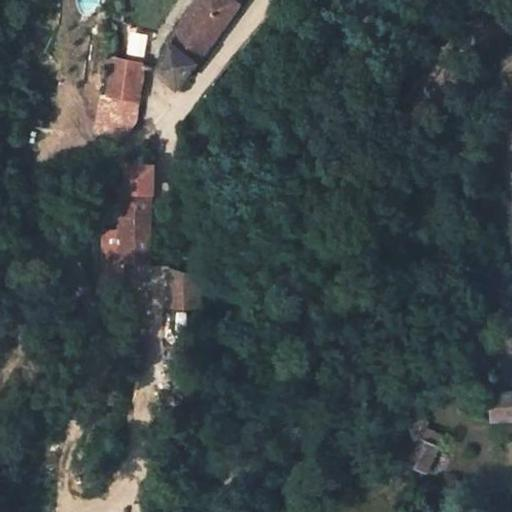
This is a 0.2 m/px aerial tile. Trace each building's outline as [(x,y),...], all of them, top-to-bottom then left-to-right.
[(224,0),(185,0),(167,35),(160,47),(147,63),(163,79),(200,33),(219,8),(224,0)] [(129,76),(132,66),(134,57),(105,50),(103,50),(92,88),(122,97),(127,85),(129,76)] [(109,207),(135,207),(136,177),(110,177),(109,207)] [(197,277),(170,270),(167,315),(200,315),(197,277)] [(511,392),(490,393),(492,422),(511,420),(511,392)] [(429,422),(419,401),(391,413),(398,428),(411,423),(418,443),(425,428),(429,422)] [(425,428),(418,443),(421,443),(411,463),(429,472),(441,447),(439,446),(444,437),(436,433),(425,428)] [(436,433),(444,437),(446,432),(439,428),(436,433)]
